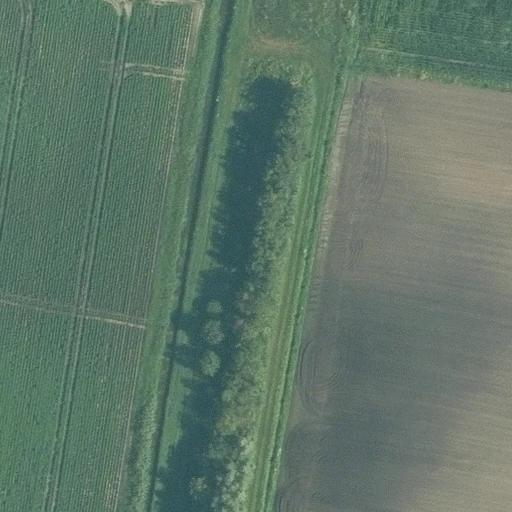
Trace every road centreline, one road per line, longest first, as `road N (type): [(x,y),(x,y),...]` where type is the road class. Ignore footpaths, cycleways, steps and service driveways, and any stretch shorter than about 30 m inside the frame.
road 1 (track): [(176,511),(250,74),(253,0)]
road 2 (track): [(255,511),(331,81)]
